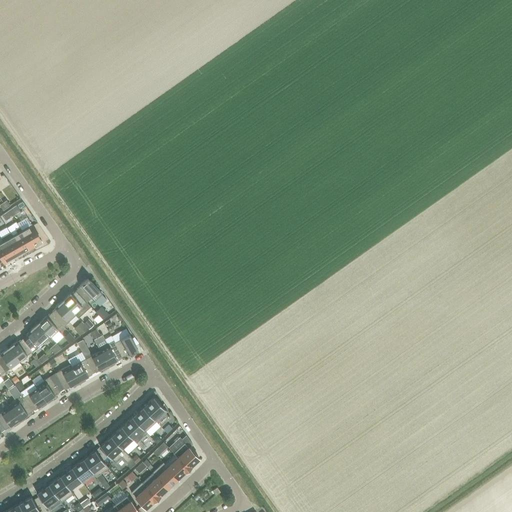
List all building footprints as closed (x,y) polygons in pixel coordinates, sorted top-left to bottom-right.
[(16,205),(9,210),(12,215),(19,210),(16,205)] [(12,215),(9,210),(2,214),(6,220),(12,215)] [(32,225),(22,231),(32,247),(41,242),(32,225)] [(32,247),(22,231),(20,226),(15,229),(18,234),(13,236),(22,253),(32,247)] [(1,237),(3,242),(13,258),(22,253),(13,236),(12,237),(9,232),(1,237)] [(3,242),(0,243),(0,258),(3,264),(13,258),(3,242)] [(102,294),(87,278),(79,286),(80,286),(75,291),(86,302),(91,298),(94,302),(102,294)] [(86,302),(75,291),(71,295),(70,294),(62,301),(76,315),(78,318),(90,307),(86,302)] [(76,315),(62,301),(55,308),(56,309),(51,313),(63,326),(76,315)] [(103,308),(97,314),(102,319),(109,315),(103,308)] [(63,326),(51,313),(46,317),(46,316),(38,323),(51,338),(59,331),(57,329),(62,325),(63,327),(63,326)] [(79,336),(87,328),(84,325),(81,321),(73,329),(79,336)] [(89,321),(84,325),(87,328),(88,329),(94,325),(89,321)] [(32,351),(37,347),(49,336),(51,338),(38,323),(30,330),(31,331),(26,336),(23,339),(32,351)] [(90,332),(94,339),(100,336),(95,328),(90,332)] [(113,340),(122,357),(128,354),(138,349),(126,328),(111,336),(113,340)] [(64,337),(69,343),(74,339),(68,333),(64,337)] [(32,351),(23,339),(17,343),(17,342),(8,348),(18,362),(32,351)] [(77,343),(81,352),(88,348),(83,339),(77,343)] [(99,349),(108,366),(117,360),(122,357),(113,340),(99,349)] [(18,362),(8,348),(0,354),(1,355),(0,355),(0,364),(5,372),(18,362)] [(85,359),(93,373),(99,370),(99,371),(108,366),(99,349),(98,349),(100,351),(85,359)] [(70,365),(79,382),(88,377),(88,376),(93,373),(85,359),(81,352),(67,360),(70,365)] [(38,359),(41,363),(43,362),(48,358),(47,358),(47,357),(46,356),(45,355),(44,354),(38,359)] [(32,363),(35,367),(41,364),(41,363),(37,359),(32,363)] [(57,365),(53,359),(48,362),(53,368),(57,365)] [(55,373),(64,389),(70,386),(70,387),(79,382),(70,365),(55,373)] [(49,376),(43,380),(39,375),(31,380),(35,386),(46,402),(55,396),(54,395),(60,391),(64,389),(55,373),(49,376)] [(19,381),(15,376),(11,379),(14,384),(19,381)] [(13,385),(8,378),(3,382),(8,389),(13,385)] [(20,381),(15,384),(19,390),(24,387),(20,381)] [(22,395),(32,411),(37,407),(38,408),(46,402),(35,386),(36,388),(23,397),(22,395)] [(8,405),(19,421),(28,415),(27,414),(32,411),(22,395),(8,405)] [(142,406),(142,407),(156,422),(167,412),(159,403),(160,403),(156,398),(155,399),(153,397),(152,397),(153,398),(143,407),(142,406)] [(0,413),(0,431),(1,433),(5,430),(10,426),(11,427),(19,421),(8,405),(9,407),(0,413)] [(132,416),(145,431),(156,422),(142,407),(132,417),(132,416)] [(121,426),(133,439),(136,443),(147,433),(145,431),(132,416),(131,417),(132,417),(122,426),(121,426)] [(44,434),(53,429),(49,422),(40,426),(44,434)] [(163,429),(167,433),(168,433),(172,428),(168,424),(163,429)] [(111,436),(110,436),(122,448),(132,439),(133,439),(121,426),(121,427),(111,436)] [(52,440),(68,454),(72,448),(64,441),(71,434),(63,428),(52,440)] [(100,445),(99,446),(115,462),(120,469),(127,463),(131,459),(122,448),(110,436),(110,437),(100,446),(100,445)] [(158,447),(162,451),(167,446),(163,442),(158,447)] [(32,443),(17,454),(23,463),(38,452),(32,443)] [(192,466),(191,466),(199,459),(197,457),(198,456),(193,452),(184,443),(173,453),(188,469),(192,466)] [(83,458),(95,475),(96,477),(108,468),(95,450),(94,450),(94,451),(84,459),(83,458)] [(177,479),(185,472),(188,469),(173,453),(174,455),(164,464),(163,462),(177,479)] [(132,458),(131,459),(136,463),(137,463),(140,459),(136,455),(132,458)] [(71,467),(81,480),(83,483),(94,475),(95,475),(83,458),(82,459),(83,459),(72,467),(71,467)] [(146,458),(142,462),(146,466),(150,463),(146,458)] [(131,459),(127,463),(131,467),(136,463),(131,459)] [(139,473),(146,466),(142,462),(134,469),(139,473)] [(167,488),(177,479),(163,462),(152,472),(167,488)] [(60,475),(69,489),(70,489),(81,481),(81,480),(71,467),(71,468),(60,476),(60,475)] [(136,477),(131,472),(126,477),(131,482),(136,477)] [(157,499),(160,496),(160,495),(167,488),(152,472),(152,473),(153,474),(143,484),(142,482),(141,482),(157,499)] [(48,484),(61,502),(73,494),(69,489),(60,475),(59,476),(60,476),(49,484),(48,484)] [(104,479),(100,482),(105,489),(108,487),(109,486),(104,479)] [(127,485),(122,479),(117,484),(122,489),(127,485)] [(131,492),(146,508),(153,501),(154,502),(157,499),(141,482),(131,492)] [(37,492),(36,493),(49,511),(61,502),(48,484),(48,485),(37,493),(37,492)] [(212,490),(215,495),(220,492),(217,487),(212,490)] [(106,492),(97,499),(101,505),(111,498),(107,492),(106,492)] [(18,503),(22,511),(40,511),(31,496),(30,496),(30,497),(19,504),(18,503)] [(115,504),(120,511),(138,511),(130,500),(127,496),(115,504)] [(86,499),(80,503),(83,508),(88,504),(89,504),(86,499)] [(6,510),(6,511),(22,511),(18,503),(18,504),(6,511),(6,510)]
